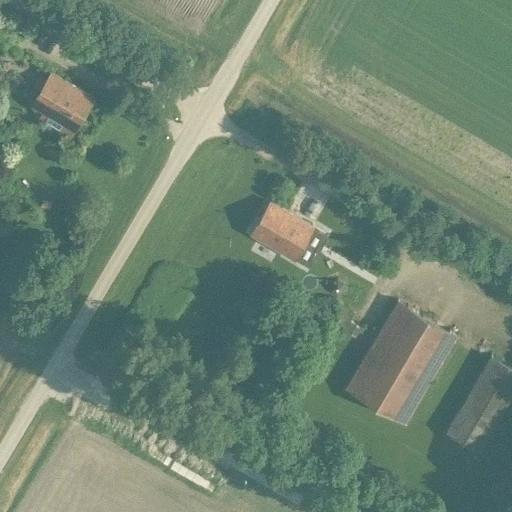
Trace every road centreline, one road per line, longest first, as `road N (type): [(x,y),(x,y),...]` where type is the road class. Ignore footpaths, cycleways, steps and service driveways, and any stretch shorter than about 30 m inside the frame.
road 1 (unclassified): [(0,451),(267,0)]
road 2 (track): [(56,355),(317,511)]
